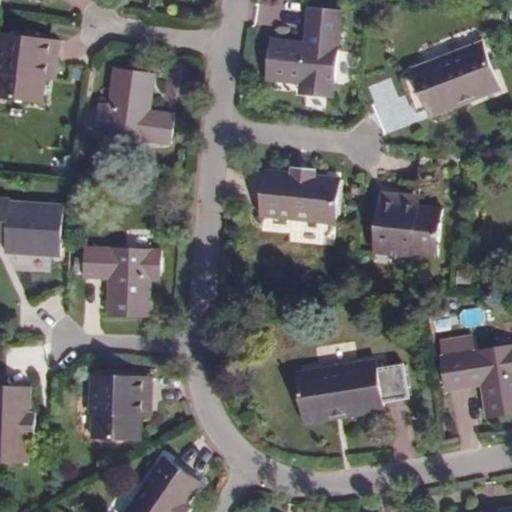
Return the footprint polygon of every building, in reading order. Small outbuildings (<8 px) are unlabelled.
[(306,42),(270,38),(265,78),(301,84),(301,93),(330,96),(339,12),(310,8),(306,42)] [(64,38),(0,29),(0,92),(45,99),(48,77),(59,78),(64,38)] [(473,92),(475,98),(501,89),(484,42),(412,67),(414,73),(403,77),(416,112),(426,109),(473,92)] [(156,73),(114,67),(110,103),(99,102),(95,133),(170,145),(175,112),(151,108),(156,73)] [(428,115),(475,98),(473,92),(426,109),(428,115)] [(291,163),(290,171),(314,174),(315,166),(291,163)] [(314,174),(290,171),(264,168),(261,214),(334,221),(339,177),(314,174)] [(418,196),(380,193),(374,254),(412,257),(413,255),(436,257),(441,208),(418,205),(418,196)] [(15,239),(0,238),(0,323),(12,324),(14,290),(51,291),(53,250),(15,249),(15,239)] [(161,244),(85,241),(83,272),(107,273),(105,311),(147,312),(149,276),(159,276),(161,244)] [(511,341),(472,348),(470,333),(439,338),(441,353),(440,354),(445,382),(480,377),(485,413),(511,408),(511,341)] [(328,410),(381,402),(380,400),(407,395),(401,360),(374,364),(373,359),(294,372),(303,421),(329,416),(328,410)] [(152,374),(90,373),(88,411),(93,411),(92,436),(141,437),(142,413),(151,413),(152,374)] [(29,434),(31,434),(31,411),(30,411),(31,384),(0,382),(0,457),(28,459),(29,434)] [(382,408),(381,402),(328,410),(329,416),(382,408)] [(31,411),(31,434),(39,434),(40,411),(31,411)] [(181,511),(186,503),(185,503),(201,480),(163,454),(123,511),(181,511)] [(186,503),(181,511),(190,511),(194,508),(186,503)]
